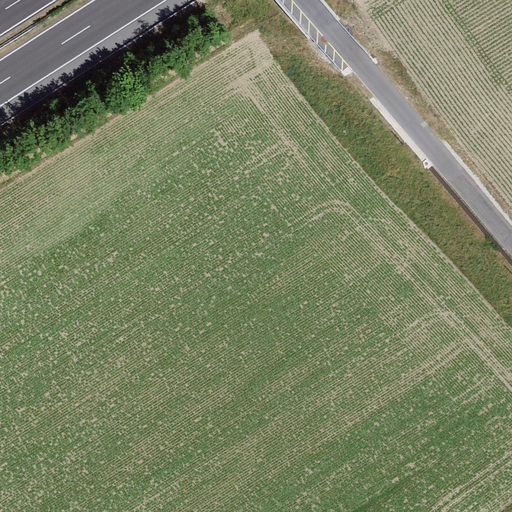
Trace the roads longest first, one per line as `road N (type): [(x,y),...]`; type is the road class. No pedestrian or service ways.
road 1 (track): [(300,0),(511,243)]
road 2 (motorway): [(0,85),(133,0)]
